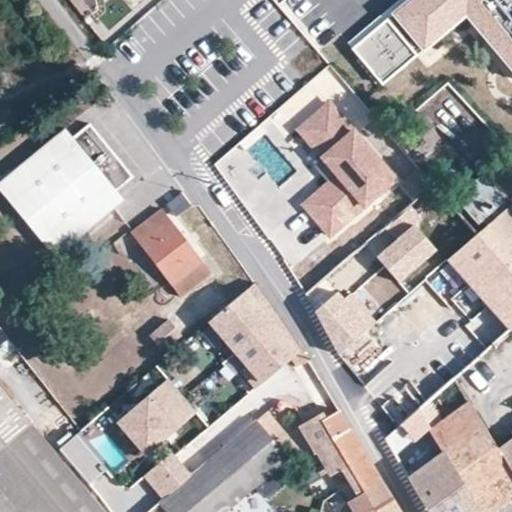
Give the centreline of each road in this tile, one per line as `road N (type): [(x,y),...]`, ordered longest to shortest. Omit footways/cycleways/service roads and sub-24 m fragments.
road 1 (residential): [(43,0),(311,343),(412,511)]
road 2 (unknown): [(128,485),(88,461),(43,393),(0,366)]
